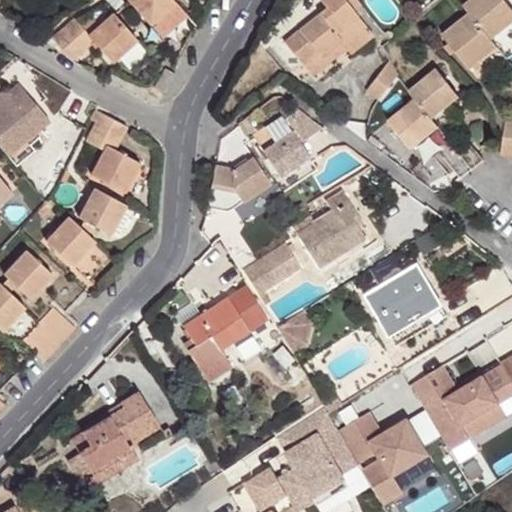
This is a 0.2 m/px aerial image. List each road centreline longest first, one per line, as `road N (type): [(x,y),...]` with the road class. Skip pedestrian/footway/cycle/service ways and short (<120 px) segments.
road 1 (residential): [(178,131),(166,259),(0,441)]
road 2 (residential): [(0,26),(178,131)]
road 3 (unknown): [(511,299),(352,397)]
road 4 (residential): [(250,0),(178,131)]
